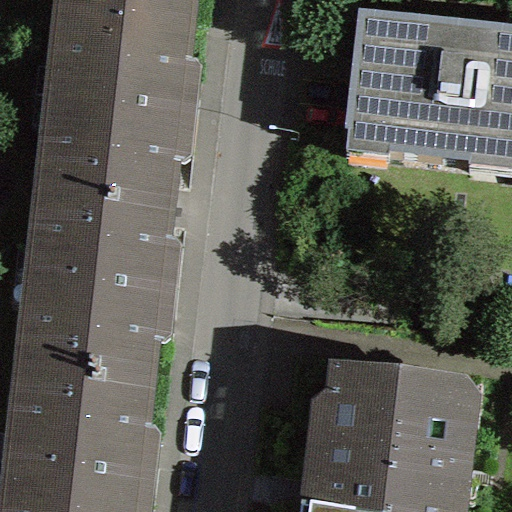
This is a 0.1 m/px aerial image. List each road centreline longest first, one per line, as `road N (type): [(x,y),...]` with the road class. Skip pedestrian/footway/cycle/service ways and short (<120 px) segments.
road 1 (residential): [(208,511),(262,0)]
road 2 (unknown): [(226,340),(511,368)]
